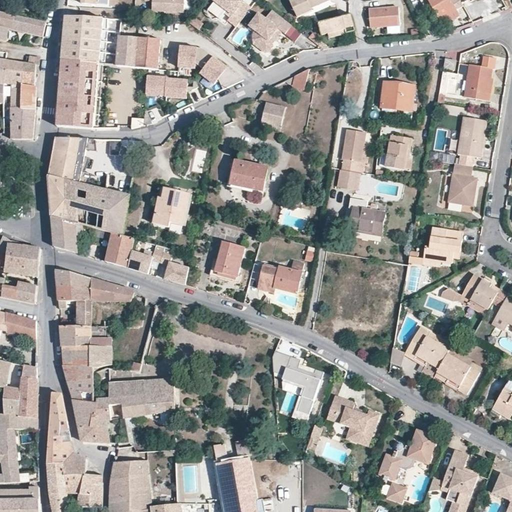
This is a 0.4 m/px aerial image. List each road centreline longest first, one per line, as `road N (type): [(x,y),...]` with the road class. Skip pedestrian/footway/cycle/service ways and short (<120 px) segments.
road 1 (residential): [(511,455),(291,332),(48,255)]
road 2 (residential): [(47,130),(149,131),(306,61),(431,46),(511,20)]
road 3 (residential): [(511,107),(485,261),(511,271)]
road 4 (residential): [(106,511),(109,464),(78,446),(62,379),(50,378)]
road 5 (unknown): [(305,341),(333,200)]
road 6 (residential): [(50,378),(41,461),(47,511)]
road 7 (residential): [(56,0),(47,130)]
